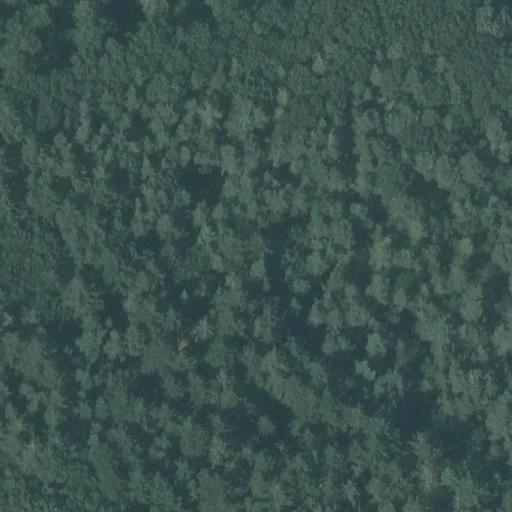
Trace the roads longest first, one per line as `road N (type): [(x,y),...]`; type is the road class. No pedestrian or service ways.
road 1 (track): [(250,0),(0,95)]
road 2 (track): [(511,103),(395,0)]
